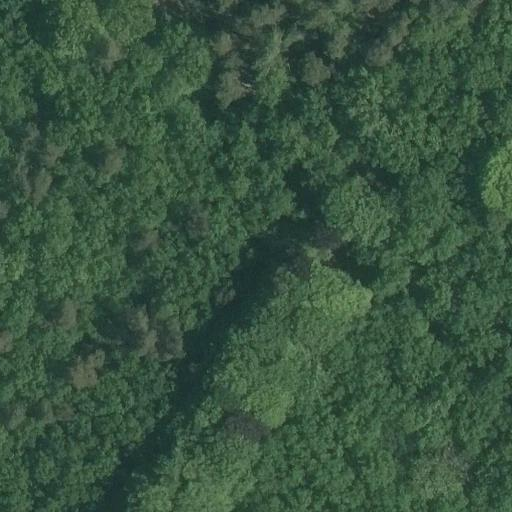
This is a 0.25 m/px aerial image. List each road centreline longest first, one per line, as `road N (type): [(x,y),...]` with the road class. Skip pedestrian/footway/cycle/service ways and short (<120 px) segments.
road 1 (tertiary): [(511,336),(325,134),(136,0)]
road 2 (track): [(170,511),(386,196)]
